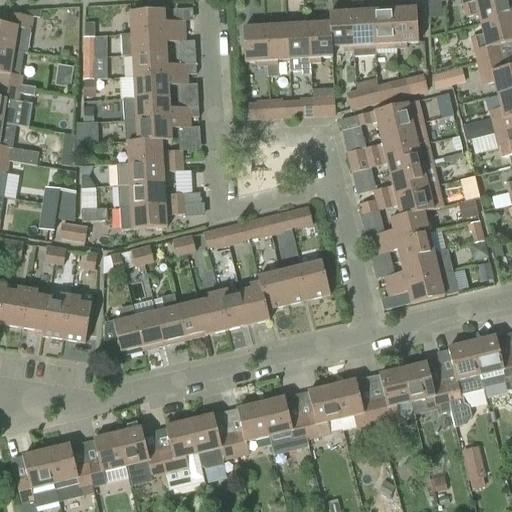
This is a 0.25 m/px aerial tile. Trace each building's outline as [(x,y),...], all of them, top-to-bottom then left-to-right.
[(478,28),(511,20),(511,3),(509,4),(508,0),(491,0),(485,2),(484,0),(459,0),(464,19),(475,16),(478,28)] [(168,23),(190,21),(189,10),(167,12),(168,23)] [(393,13),(395,52),(406,52),(405,47),(417,46),(415,12),(393,13)] [(385,53),(395,52),(393,13),(371,14),(373,49),(385,48),(385,53)] [(362,50),(373,49),(371,14),(350,16),(352,55),(362,54),(362,50)] [(130,36),(120,37),(120,39),(184,35),(183,26),(173,26),(165,27),(164,15),(129,17),(130,36)] [(342,55),(352,55),(350,16),(327,17),(328,27),(329,27),(330,51),(331,51),(342,51),(342,55)] [(0,53),(22,57),(23,55),(25,55),(30,21),(6,17),(5,29),(0,28),(0,53)] [(310,68),(308,28),(307,28),(307,23),(303,20),(289,21),(286,25),(286,29),(288,64),(289,64),(290,74),(300,74),(300,78),(310,78),(310,68)] [(476,66),(499,61),(497,49),(511,45),(511,20),(478,28),(481,37),(469,40),(476,66)] [(331,61),(331,51),(330,51),(329,27),(328,27),(308,28),(310,68),(320,67),(319,62),(331,61)] [(277,64),(288,64),(286,29),(263,31),(266,70),(267,70),(268,79),(278,79),(277,64)] [(256,71),(266,70),(263,31),(242,32),(244,66),(256,65),(256,71)] [(184,35),(120,39),(121,59),(131,58),(131,60),(167,58),(167,44),(174,44),(184,43),(184,35)] [(83,63),(96,62),(97,39),(83,39),(83,63)] [(19,80),(22,57),(0,53),(0,90),(19,93),(21,81),(19,80)] [(167,58),(131,60),(132,80),(132,82),(186,79),(186,76),(185,66),(175,66),(168,67),(167,58)] [(496,99),(511,95),(511,70),(502,73),(499,61),(476,66),(481,87),(492,84),(496,99)] [(96,62),(83,63),(82,81),(96,81),(96,62)] [(464,73),(435,80),(437,90),(466,83),(464,73)] [(397,86),(400,101),(410,98),(428,94),(424,78),(406,84),(397,86)] [(133,101),(124,102),(124,104),(169,101),(169,87),(177,86),(187,86),(186,79),(132,82),(133,101)] [(83,82),(83,100),(96,100),(96,82),(83,82)] [(33,104),(37,89),(24,86),(20,101),(33,104)] [(391,103),(400,101),(397,86),(376,91),(380,106),(391,103)] [(17,106),(19,93),(0,90),(0,127),(14,130),(14,128),(28,130),(31,109),(17,106)] [(312,92),(312,100),(313,120),(325,120),(334,119),(332,91),(312,92)] [(368,109),(380,106),(376,91),(355,96),(359,111),(368,109)] [(493,138),(511,133),(511,95),(496,99),(498,111),(487,114),(493,138)] [(349,113),(359,111),(355,96),(346,98),(349,113)] [(300,120),(313,120),(312,100),(299,100),(299,106),(290,106),(291,122),(300,121),(300,120)] [(169,101),(124,104),(125,125),(173,122),(188,121),(188,119),(188,109),(177,110),(170,110),(169,101)] [(378,137),(423,126),(418,105),(407,108),(340,124),(342,135),(375,127),(378,137)] [(281,122),(291,122),(290,106),(268,108),(269,123),(281,122)] [(248,124),(269,123),(268,108),(247,109),(248,124)] [(173,122),(125,125),(126,136),(126,147),(126,148),(162,146),(162,143),(172,142),(171,130),(177,130),(177,132),(189,131),(188,121),(173,122)] [(348,167),(428,147),(423,126),(378,137),(381,149),(346,157),(348,167)] [(13,139),(14,130),(0,127),(0,164),(7,166),(8,163),(36,168),(38,155),(12,150),(14,139),(13,139)] [(76,148),(93,147),(92,138),(86,132),(75,133),(76,148)] [(511,133),(493,138),(496,151),(502,149),(504,160),(508,159),(510,169),(511,168),(511,133)] [(128,167),(116,167),(116,169),(182,167),(181,155),(181,153),(178,153),(162,154),(162,146),(126,148),(128,167)] [(388,180),(434,169),(428,147),(348,167),(351,177),(386,169),(388,180)] [(281,165),(262,165),(261,182),(281,182),(281,165)] [(182,167),(116,169),(117,191),(164,190),(164,177),(182,176),(182,167)] [(375,205),(439,189),(434,169),(388,180),(391,191),(373,196),(375,205)] [(81,192),(96,192),(95,189),(88,177),(81,178),(81,192)] [(389,224),(432,213),(432,212),(443,209),(439,189),(375,205),(359,209),(361,219),(396,211),(398,220),(389,222),(389,224)] [(164,190),(117,191),(119,213),(184,210),(200,209),(200,198),(193,198),(184,199),(173,199),(165,200),(164,190)] [(60,192),(57,209),(75,212),(75,194),(60,192)] [(81,215),(107,214),(107,211),(105,211),(105,207),(96,207),(96,192),(81,192),(81,215)] [(463,220),(478,216),(474,200),(459,204),(463,220)] [(57,209),(55,221),(75,224),(75,212),(57,209)] [(184,210),(119,213),(120,232),(131,231),(131,234),(167,233),(166,220),(185,219),(184,210)] [(286,216),(290,232),(300,230),(300,232),(312,229),(308,210),(286,216)] [(376,249),(428,237),(423,216),(433,214),(432,213),(389,224),(391,234),(373,238),(376,249)] [(107,214),(81,215),(81,224),(107,223),(107,214)] [(282,234),(290,232),(286,216),(265,221),(269,239),(283,236),(282,234)] [(258,242),(269,239),(265,221),(244,226),(248,242),(257,240),(258,242)] [(484,243),(480,224),(466,227),(468,235),(470,234),(473,246),(484,243)] [(241,244),(248,242),(244,226),(223,231),(227,250),(241,246),(241,244)] [(84,247),(86,232),(61,228),(59,243),(84,247)] [(215,252),(227,250),(223,231),(203,236),(206,252),(215,251),(215,252)] [(433,257),(432,255),(428,237),(376,249),(378,258),(396,254),(399,266),(433,257)] [(181,241),(185,257),(195,255),(191,239),(181,241)] [(176,260),(185,257),(181,241),(173,243),(176,260)] [(10,261),(13,244),(4,243),(1,259),(10,261)] [(13,244),(10,261),(20,262),(23,246),(13,244)] [(53,267),(55,251),(46,249),(43,266),(53,267)] [(139,251),(143,268),(153,265),(149,249),(139,251)] [(55,251),(53,267),(63,269),(65,252),(55,251)] [(134,270),(143,268),(139,251),(130,254),(134,270)] [(385,291),(453,275),(447,252),(432,255),(433,257),(399,266),(402,276),(383,280),(385,291)] [(94,274),(97,257),(87,256),(84,272),(94,274)] [(113,275),(123,273),(119,256),(109,259),(113,275)] [(299,271),(308,306),(329,300),(321,266),(299,271)] [(480,284),(492,281),(489,266),(476,269),(480,284)] [(287,311),(308,306),(299,271),(278,276),(287,311)] [(453,275),(385,291),(388,302),(407,297),(410,308),(458,296),(453,275)] [(266,316),(287,311),(278,276),(257,282),(258,287),(259,287),(268,325),(266,316)] [(247,330),(268,325),(259,287),(258,287),(249,290),(250,294),(239,297),(247,330)] [(0,329),(21,333),(27,294),(17,292),(16,297),(5,296),(5,295),(0,325),(0,329)] [(41,336),(47,302),(36,300),(37,295),(27,294),(21,333),(41,336)] [(247,330),(239,297),(228,299),(227,295),(216,298),(226,335),(247,330)] [(176,312),(177,312),(174,297),(161,300),(164,315),(155,317),(163,351),(184,346),(176,312)] [(205,340),(226,335),(216,298),(207,300),(208,304),(197,307),(205,340)] [(63,344),(69,301),(59,299),(58,304),(47,302),(41,336),(40,341),(63,344)] [(69,301),(63,344),(84,348),(91,308),(79,306),(79,302),(69,301)] [(184,346),(205,340),(197,307),(177,312),(176,312),(184,346)] [(134,322),(135,322),(132,308),(120,311),(123,325),(112,327),(120,361),(142,356),(134,322)] [(142,356),(163,351),(155,317),(135,322),(134,322),(142,356)] [(511,383),(511,361),(511,359),(500,362),(494,340),(471,346),(482,392),(483,392),(482,390),(511,383)] [(462,397),(482,392),(471,346),(446,352),(454,383),(443,386),(449,413),(450,413),(454,429),(466,426),(471,419),(468,409),(464,406),(462,397)] [(449,413),(443,386),(431,389),(425,367),(401,372),(410,407),(411,406),(414,418),(437,412),(438,416),(449,413)] [(396,410),(410,407),(401,372),(377,378),(382,400),(371,403),(377,427),(379,426),(399,421),(396,410)] [(377,427),(371,403),(359,406),(354,384),(330,390),(339,424),(353,421),(356,432),(367,429),(371,443),(382,441),(379,426),(377,427)] [(316,430),(339,424),(330,390),(306,396),(312,418),(300,421),(306,444),(319,441),(316,430)] [(306,444),(300,421),(288,424),(283,401),(259,407),(268,442),(269,441),(271,452),(279,453),(288,451),(293,447),(306,444)] [(244,447),(268,442),(259,407),(235,413),(240,435),(230,438),(235,462),(247,459),(244,447)] [(235,462),(230,438),(217,441),(211,419),(188,425),(199,468),(200,468),(205,471),(221,468),(222,465),(235,462)] [(203,480),(200,468),(199,468),(188,425),(164,431),(169,453),(158,456),(164,480),(165,479),(168,492),(175,491),(173,482),(170,483),(169,478),(189,473),(190,478),(195,482),(203,480)] [(164,480),(158,456),(146,459),(140,433),(117,438),(125,472),(130,488),(164,480)] [(102,478),(125,472),(117,438),(93,444),(98,466),(86,469),(92,492),(105,489),(102,478)] [(69,450),(46,455),(57,501),(79,496),(92,492),(86,469),(74,472),(69,450)] [(26,484),(15,486),(21,510),(21,511),(35,511),(35,510),(58,504),(57,501),(46,455),(21,461),(26,484)] [(483,489),(481,479),(484,478),(480,460),(463,463),(467,482),(469,482),(471,491),(483,489)]
